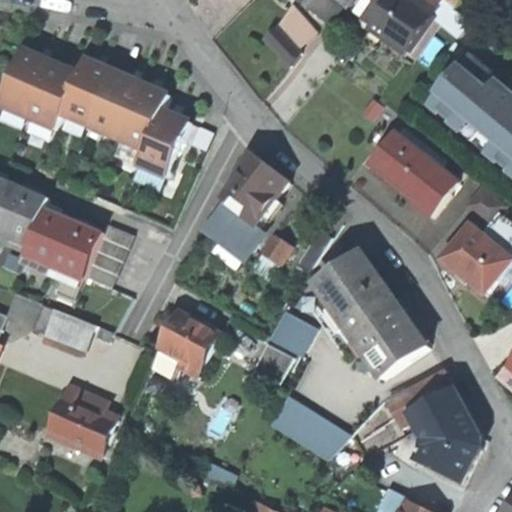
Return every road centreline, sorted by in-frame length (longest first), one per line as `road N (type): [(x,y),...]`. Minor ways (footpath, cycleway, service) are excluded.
road 1 (residential): [(243,108),(399,239),(431,276),(511,426)]
road 2 (residential): [(243,108),(145,310)]
